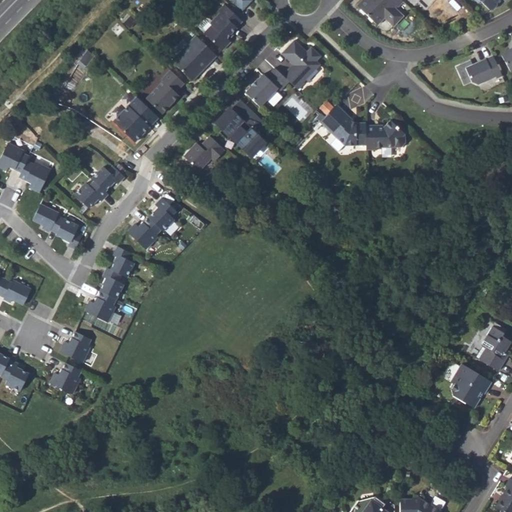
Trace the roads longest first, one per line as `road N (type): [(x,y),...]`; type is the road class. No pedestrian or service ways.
road 1 (residential): [(290,15),(147,160),(138,192),(101,232),(80,276),(0,213)]
road 2 (track): [(511,136),(489,139),(450,171),(410,188),(265,223),(212,218),(145,167)]
road 3 (track): [(0,115),(106,0)]
road 4 (residential): [(398,57),(397,76),(432,108),(511,121)]
road 5 (residential): [(398,57),(442,51),(511,20)]
